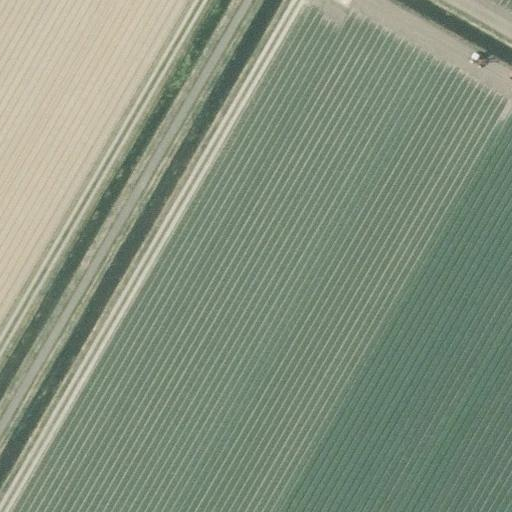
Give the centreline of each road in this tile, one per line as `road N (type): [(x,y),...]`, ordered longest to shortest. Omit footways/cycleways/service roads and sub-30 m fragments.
road 1 (track): [(298,0),(1,511)]
road 2 (track): [(202,0),(0,351)]
